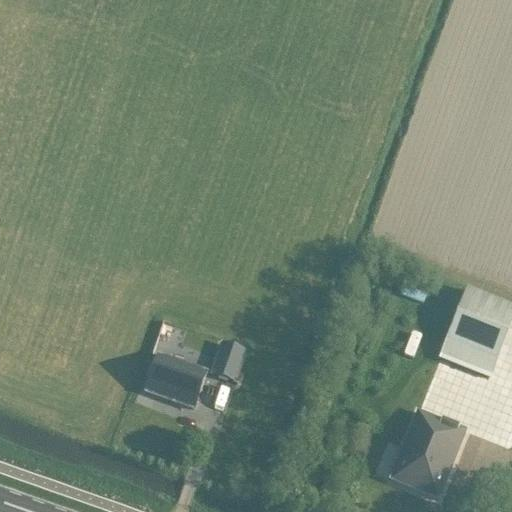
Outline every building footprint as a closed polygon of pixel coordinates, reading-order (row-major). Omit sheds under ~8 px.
[(438,356),(490,376),(511,318),(511,307),(465,288),(438,356)] [(242,350),(220,342),(209,372),(231,381),(242,350)] [(143,390),(191,407),(204,371),(155,353),(143,390)] [(388,479),(436,498),(444,478),(440,477),(443,471),(447,472),(464,429),(455,425),(454,427),(440,421),(440,419),(431,416),(430,417),(421,414),(421,412),(415,410),(388,479)] [(229,419),(224,449),(262,456),(267,426),(229,419)]
